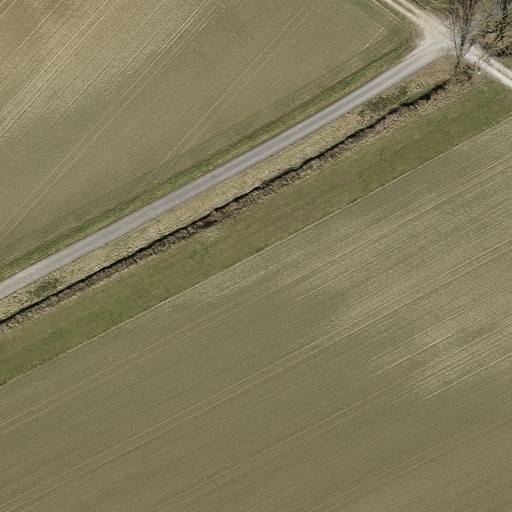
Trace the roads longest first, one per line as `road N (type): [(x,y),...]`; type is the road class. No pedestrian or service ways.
road 1 (track): [(511,6),(0,291)]
road 2 (track): [(398,0),(511,77)]
